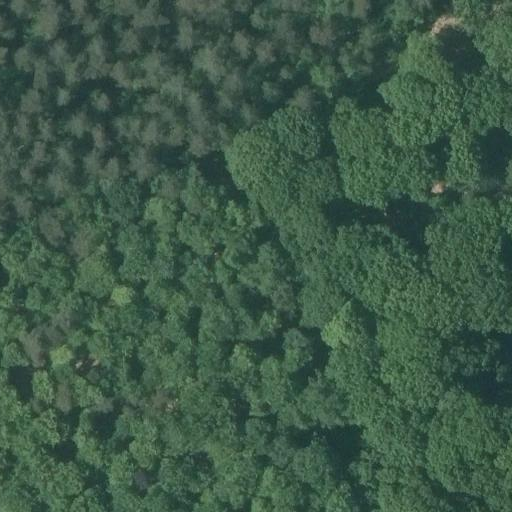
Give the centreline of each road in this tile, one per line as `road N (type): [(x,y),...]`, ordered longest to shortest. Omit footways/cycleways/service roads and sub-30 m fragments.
road 1 (track): [(0,225),(234,157),(511,3)]
road 2 (track): [(210,166),(272,241),(324,249),(426,368),(477,511)]
